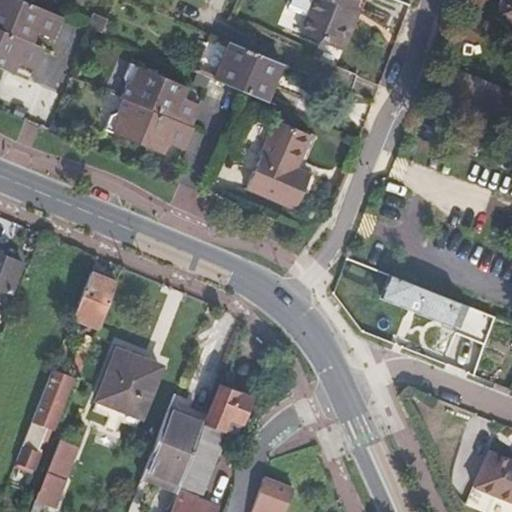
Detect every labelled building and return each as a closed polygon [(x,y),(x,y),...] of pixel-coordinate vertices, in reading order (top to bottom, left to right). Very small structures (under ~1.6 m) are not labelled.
[(51,12),(21,0),(0,0),(0,29),(19,37),(24,28),(42,36),(51,12)] [(316,0),(303,33),(328,44),(331,37),(348,45),(357,21),(353,19),(361,0),(316,0)] [(511,0),(503,0),(496,17),(511,22),(511,0)] [(103,33),(108,20),(95,14),(89,28),(103,33)] [(19,37),(0,29),(0,68),(2,69),(6,58),(24,65),(33,44),(19,37)] [(280,62),(229,41),(213,79),(239,90),(264,100),(280,62)] [(110,93),(187,125),(196,104),(180,97),(184,86),(118,58),(110,77),(113,84),(110,93)] [(436,108),(511,137),(511,95),(451,71),(436,108)] [(191,127),(187,125),(110,93),(104,108),(107,116),(103,130),(159,153),(163,142),(181,150),(191,127)] [(244,185),(293,207),(308,173),(293,165),(306,134),(274,118),(244,185)] [(0,243),(0,290),(7,293),(23,252),(0,243)] [(115,283),(88,273),(71,316),(98,327),(115,283)] [(452,300),(388,275),(380,297),(443,322),(452,300)] [(96,399),(138,417),(158,368),(115,351),(96,399)] [(51,370),(14,465),(25,470),(42,424),(53,428),(71,381),(64,378),(65,375),(51,370)] [(169,511),(215,511),(217,508),(197,500),(218,447),(216,446),(226,419),(239,424),(249,398),(217,386),(203,424),(179,486),(169,511)] [(166,410),(142,471),(179,486),(203,424),(166,410)] [(54,440),(26,511),(37,511),(41,503),(50,507),(73,447),(54,440)] [(467,490),(497,502),(511,466),(506,464),(482,454),(467,490)] [(511,466),(497,502),(511,508),(511,466)] [(283,511),(292,488),(264,477),(250,511),(283,511)]
